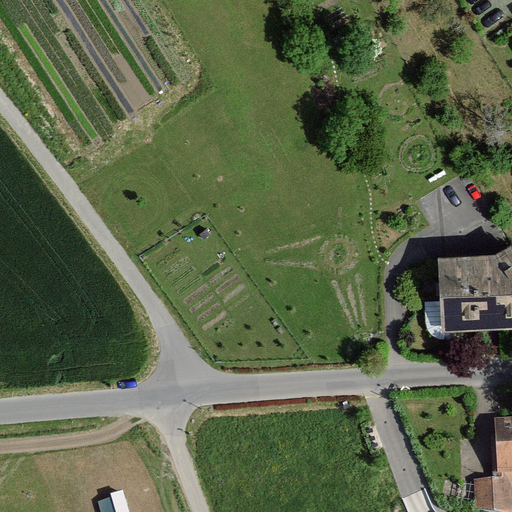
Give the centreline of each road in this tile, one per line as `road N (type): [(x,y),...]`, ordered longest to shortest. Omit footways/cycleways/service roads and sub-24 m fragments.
road 1 (unclassified): [(0,98),(160,310),(186,395)]
road 2 (unclassified): [(511,371),(186,395)]
road 3 (unclassified): [(162,397),(0,412)]
road 4 (residential): [(162,397),(201,511)]
